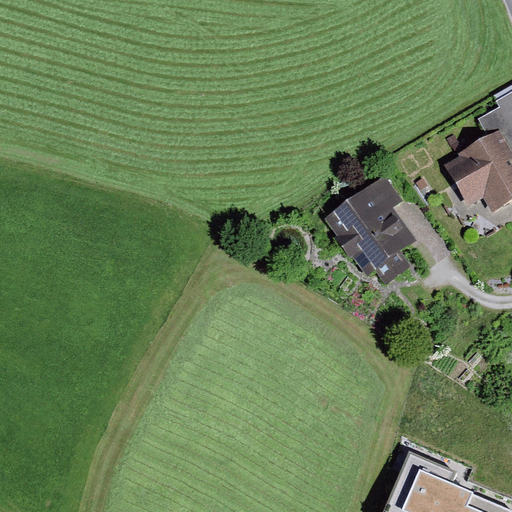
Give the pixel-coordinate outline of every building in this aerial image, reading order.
[(511,86),(494,96),(497,100),(511,91),(511,86)] [(478,120),(488,137),(500,130),(511,150),(511,92),(494,102),(498,109),(478,120)] [(492,214),(511,202),(511,150),(500,130),(488,137),(458,154),(460,159),(446,167),(468,207),(483,199),(492,214)] [(400,202),(384,179),(326,221),(367,278),(375,272),(386,287),(413,268),(402,253),(417,241),(392,207),(400,202)] [(423,180),(416,184),(421,191),(427,187),(423,180)] [(411,454),(385,511),(511,511),(511,510),(451,484),(455,473),(411,454)]
